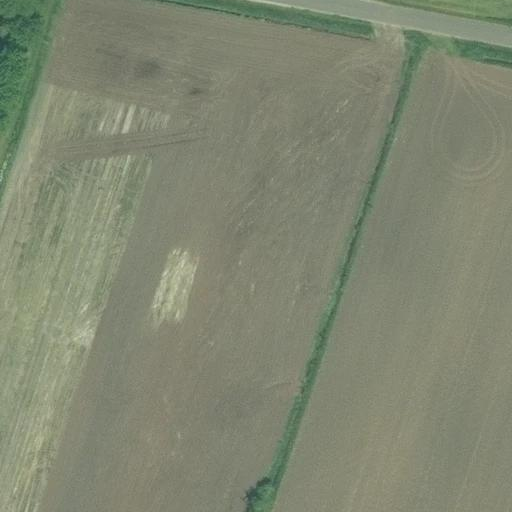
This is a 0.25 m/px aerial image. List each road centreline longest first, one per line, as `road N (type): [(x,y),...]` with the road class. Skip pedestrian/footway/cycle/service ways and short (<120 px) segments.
road 1 (unclassified): [(292,0),(511,40)]
road 2 (track): [(43,0),(0,138)]
